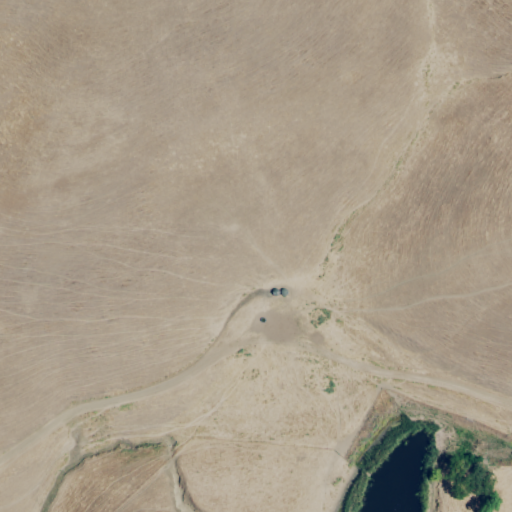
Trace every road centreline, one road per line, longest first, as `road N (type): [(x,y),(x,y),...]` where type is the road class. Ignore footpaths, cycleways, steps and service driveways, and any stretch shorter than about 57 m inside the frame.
road 1 (track): [(0,464),(59,419),(156,389),(236,347),(326,357),(511,409)]
road 2 (track): [(211,360),(250,305),(278,290),(331,310),(425,386)]
